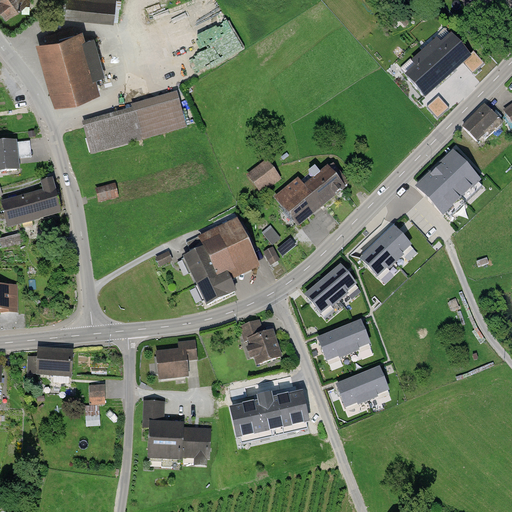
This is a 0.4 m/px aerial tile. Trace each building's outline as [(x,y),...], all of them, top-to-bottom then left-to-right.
[(0,0),(0,6),(8,16),(28,0),(0,0)] [(68,0),(67,16),(112,21),(114,0),(68,0)] [(232,20),(212,30),(226,60),(247,50),(232,20)] [(50,42),(45,43),(61,102),(91,94),(74,27),(48,34),(50,42)] [(444,30),(401,69),(425,96),(462,62),(468,57),(444,30)] [(468,57),(462,62),(467,67),(473,73),(484,63),(474,52),(468,57)] [(444,102),(439,97),(428,107),(438,118),(449,108),(444,102)] [(184,126),(177,102),(98,124),(97,119),(84,123),(92,152),(184,126)] [(485,108),(463,129),(476,142),(482,137),(486,140),(493,133),(497,137),(503,131),(499,127),(502,125),(485,108)] [(0,142),(0,172),(19,171),(15,141),(0,142)] [(431,176),(417,189),(443,217),(480,182),(453,155),(439,168),(441,170),(433,177),(431,176)] [(268,164),(250,178),(261,193),(279,179),(268,164)] [(300,181),(276,201),(298,227),(317,211),(347,186),(332,167),(321,176),(315,169),(310,174),(315,180),(305,188),(300,181)] [(44,195),(3,206),(8,225),(61,212),(53,181),(42,184),(44,195)] [(117,197),(114,187),(96,192),(99,202),(117,197)] [(281,238),(270,226),(262,233),(273,246),(281,238)] [(200,237),(186,244),(190,251),(196,248),(198,252),(185,259),(208,305),(234,292),(225,273),(253,260),(239,230),(205,247),(200,237)] [(410,246),(395,230),(362,261),(367,266),(378,277),(386,269),(388,271),(403,257),(401,255),(410,246)] [(24,243),(22,234),(1,240),(3,248),(24,243)] [(291,239),(278,250),(284,256),(296,246),(291,239)] [(279,260),(272,248),(264,253),(271,265),(279,260)] [(171,263),(167,254),(154,259),(158,268),(171,263)] [(355,285),(340,268),(307,297),(321,314),(330,306),(332,308),(347,295),(346,293),(355,285)] [(16,288),(0,287),(0,313),(4,314),(16,314),(16,288)] [(258,320),(237,328),(246,349),(241,351),(246,362),(252,360),(255,369),(281,359),(271,332),(264,334),(261,328),(258,320)] [(369,344),(360,324),(319,341),(327,361),(338,357),(339,359),(358,352),(357,349),(369,344)] [(179,349),(157,351),(159,380),(188,377),(186,361),(191,360),(198,360),(196,341),(179,343),(179,349)] [(38,357),(28,357),(27,375),(71,377),(72,353),(38,351),(38,357)] [(388,391),(379,370),(338,387),(346,407),(357,403),(358,406),(377,398),(376,396),(388,391)] [(90,405),(105,404),(105,392),(105,386),(89,386),(90,405)] [(233,405),(242,444),(308,429),(300,391),(233,405)] [(162,404),(141,404),(139,463),(198,465),(198,455),(209,455),(210,431),(183,430),(183,426),(161,425),(162,404)] [(220,415),(223,426),(233,423),(230,412),(220,415)] [(319,445),(303,448),(305,458),(321,455),(319,445)]
